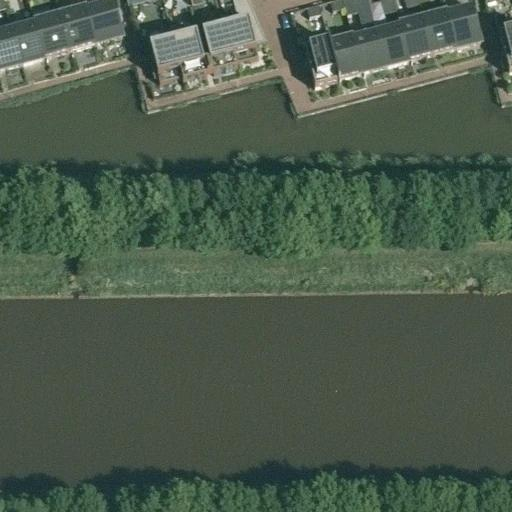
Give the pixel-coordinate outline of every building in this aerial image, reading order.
[(201,0),(191,0),(190,0),(193,12),(204,9),(201,0)] [(368,6),(366,0),(359,0),(355,1),(357,9),(368,6)] [(239,28),(226,31),(234,62),(236,70),(259,64),(257,56),(255,50),(266,47),(247,1),(233,4),(239,28)] [(343,4),(330,7),(331,7),(333,15),(345,12),(343,4)] [(85,12),(94,48),(119,41),(109,6),(85,12)] [(320,10),(308,14),(309,21),(322,18),(320,10)] [(447,17),(457,53),(480,47),(471,11),(447,17)] [(60,19),(69,55),(94,48),(85,12),(60,19)] [(424,23),(433,59),(457,53),(447,17),(424,23)] [(511,28),(508,30),(504,17),(495,20),(510,77),(511,76),(511,28)] [(35,26),(44,61),(69,55),(60,19),(35,26)] [(400,30),(409,65),(433,59),(424,23),(400,30)] [(10,33),(19,68),(44,61),(35,26),(10,33)] [(0,30),(0,73),(19,68),(10,33),(9,28),(0,30)] [(377,36),(386,71),(409,65),(400,30),(377,36)] [(226,31),(203,37),(210,65),(207,66),(210,80),(237,73),(236,70),(234,62),(226,31)] [(353,42),(362,77),(386,71),(377,36),(353,42)] [(197,39),(173,45),(181,75),(183,83),(184,86),(207,80),(210,80),(207,66),(204,67),(197,39)] [(172,40),(149,46),(157,81),(160,89),(183,83),(181,75),(173,45),(172,40)] [(328,45),(340,87),(340,83),(362,77),(353,42),(330,48),(329,44),(328,45)] [(340,87),(328,45),(327,45),(328,46),(304,52),(315,92),(338,86),(339,87),(340,87)]
